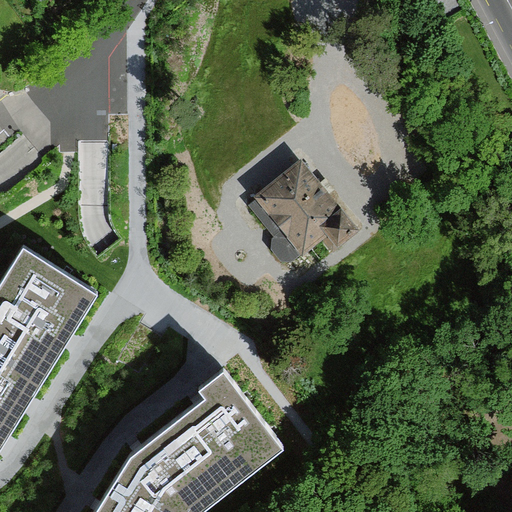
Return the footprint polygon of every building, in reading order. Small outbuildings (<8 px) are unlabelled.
[(301,164),(261,197),(287,230),(303,251),(324,234),(344,217),(341,213),(301,164)] [(344,217),(324,234),(334,247),(355,230),(342,212),(341,213),(344,217)] [(55,230),(43,217),(32,227),(44,240),(55,230)] [(303,251),(287,230),(274,240),(274,248),(282,259),(291,260),(303,251)] [(100,296),(22,247),(0,284),(0,451),(5,444),(33,402),(71,341),(100,296)] [(205,511),(285,449),(226,371),(197,391),(205,399),(198,405),(141,450),(133,457),(99,510),(97,511),(205,511)]
